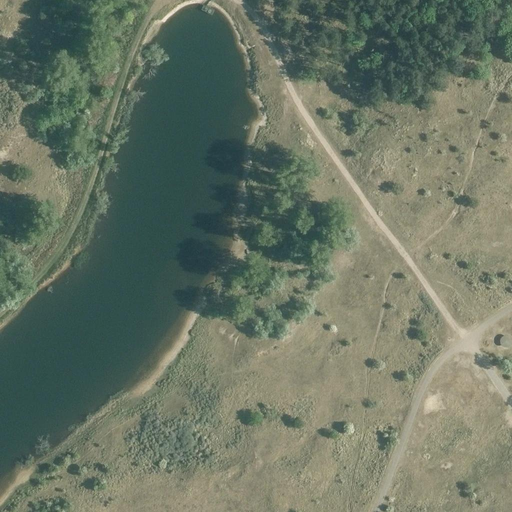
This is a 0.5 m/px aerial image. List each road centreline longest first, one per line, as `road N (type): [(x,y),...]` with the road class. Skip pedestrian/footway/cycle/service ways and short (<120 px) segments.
road 1 (track): [(236,0),(264,30),(305,116),(466,341),(423,385),(375,511)]
road 2 (track): [(511,405),(466,341),(511,307)]
